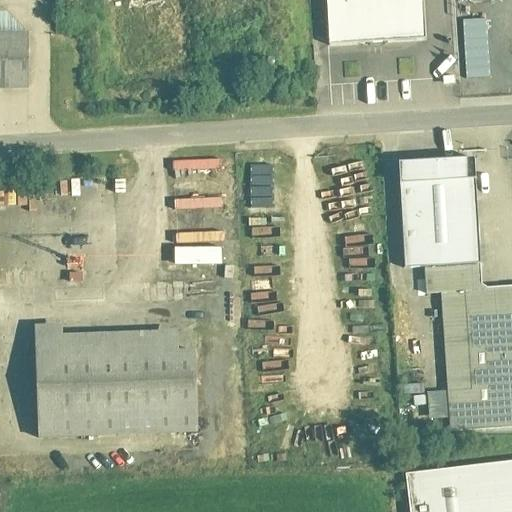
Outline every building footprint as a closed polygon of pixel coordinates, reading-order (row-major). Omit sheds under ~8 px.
[(321,0),(323,50),(417,47),(415,0),(321,0)] [(0,18),(0,90),(19,90),(17,18),(0,18)] [(511,284),(477,286),(473,166),(398,168),(401,270),(420,269),(421,296),(444,295),(448,432),(511,429),(511,284)] [(39,338),(41,438),(196,434),(193,334),(39,338)] [(511,511),(511,467),(404,479),(407,511),(511,511)]
